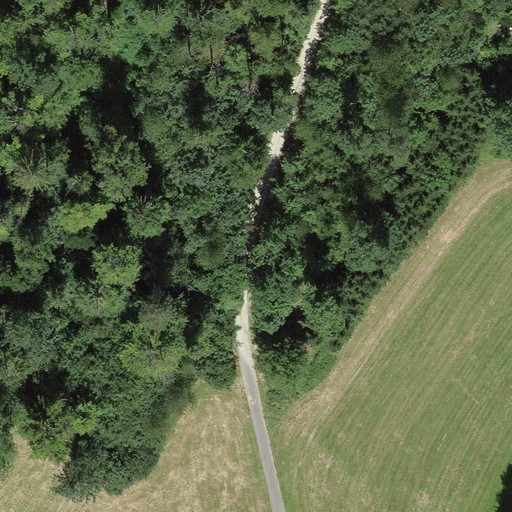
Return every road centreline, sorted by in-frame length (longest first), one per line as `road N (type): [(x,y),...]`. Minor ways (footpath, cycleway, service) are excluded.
road 1 (track): [(241,376),(487,40),(511,35)]
road 2 (track): [(241,376),(235,328),(245,230),(324,0)]
road 3 (track): [(235,328),(182,260),(101,107)]
road 4 (track): [(273,511),(241,376)]
